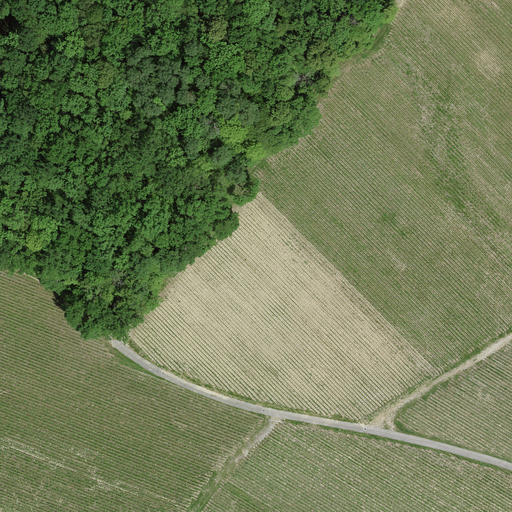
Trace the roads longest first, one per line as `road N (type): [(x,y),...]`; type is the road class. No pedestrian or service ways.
road 1 (track): [(511,467),(207,393),(138,358),(80,302),(0,257)]
road 2 (track): [(368,429),(511,339)]
road 3 (track): [(280,413),(193,511)]
